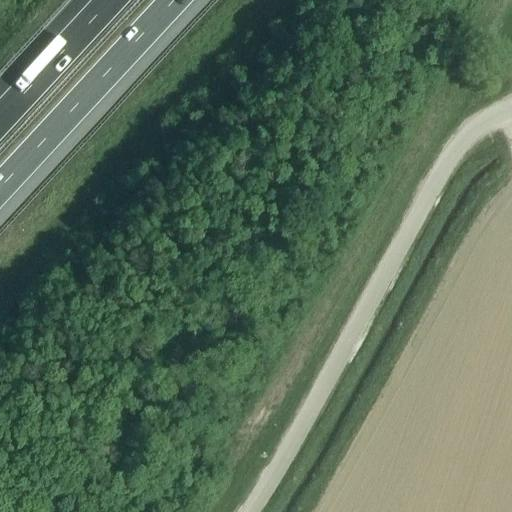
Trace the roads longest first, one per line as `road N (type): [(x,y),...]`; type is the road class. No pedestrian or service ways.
road 1 (unclassified): [(239,511),(285,445),(419,192),(460,135),(511,103)]
road 2 (motorway): [(0,189),(175,0)]
road 3 (motorway): [(108,0),(0,117)]
